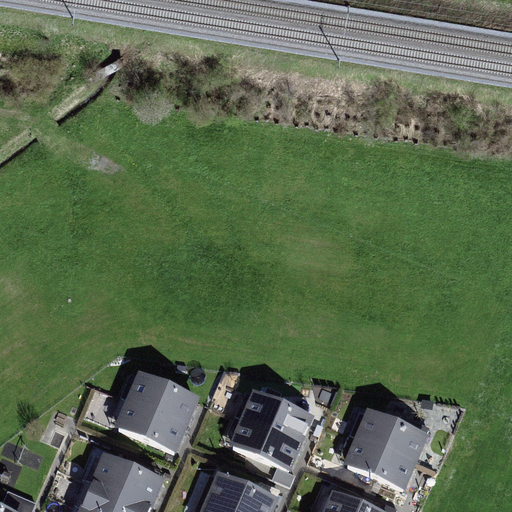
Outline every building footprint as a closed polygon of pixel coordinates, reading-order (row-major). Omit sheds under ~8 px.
[(138,381),(114,437),(176,463),(200,407),(138,381)] [(316,426),(254,400),(230,456),(292,482),(316,426)] [(368,419),(344,475),(405,502),(430,445),(368,419)] [(104,463),(82,511),(155,511),(166,489),(104,463)] [(277,511),(279,507),(217,481),(204,511),(277,511)] [(328,511),(360,511),(333,500),(328,511)]
